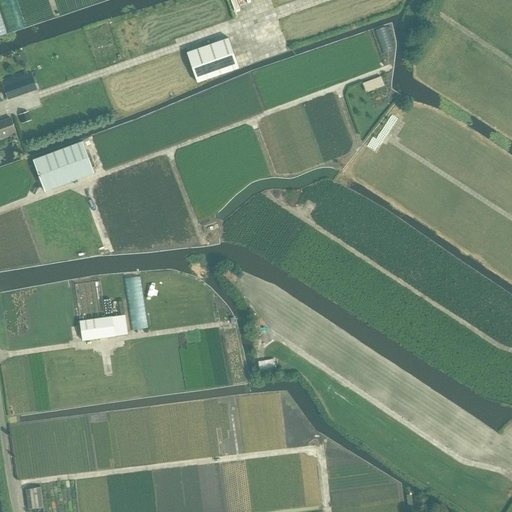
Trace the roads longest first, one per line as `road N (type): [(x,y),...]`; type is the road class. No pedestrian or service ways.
road 1 (track): [(0,216),(380,72)]
road 2 (track): [(326,511),(319,457),(310,448),(10,483)]
road 3 (track): [(511,476),(459,460),(261,327)]
road 4 (track): [(38,95),(307,0)]
road 5 (track): [(511,351),(283,206)]
road 6 (track): [(511,218),(386,137)]
